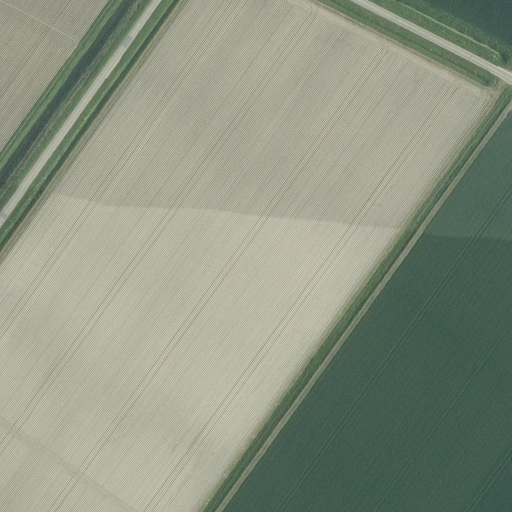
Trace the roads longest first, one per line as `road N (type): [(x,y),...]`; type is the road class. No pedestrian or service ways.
road 1 (unclassified): [(157,0),(0,222)]
road 2 (unclassified): [(511,80),(356,0)]
